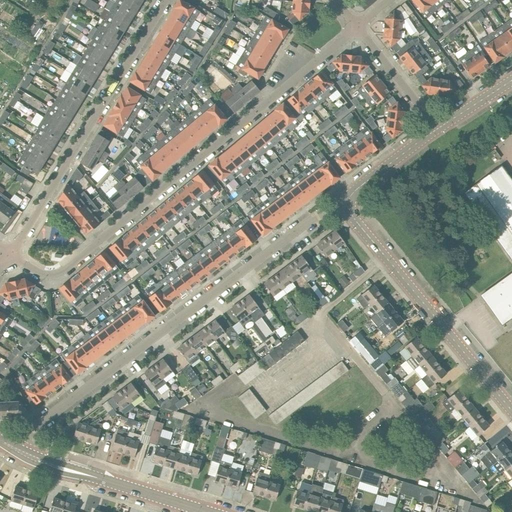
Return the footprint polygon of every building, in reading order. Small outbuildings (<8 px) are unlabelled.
[(96,12),(99,6),(89,0),(87,0),(84,5),(96,12)] [(139,7),(128,0),(116,0),(114,4),(134,16),(139,7)] [(179,0),(178,0),(174,8),(195,20),(200,12),(179,0)] [(358,0),(367,10),(378,0),(358,0)] [(435,13),(424,0),(412,0),(428,19),(435,13)] [(443,7),(437,0),(424,0),(435,13),(443,7)] [(494,0),(489,4),(492,9),(498,5),(494,0)] [(309,4),(293,3),(293,12),(295,15),(289,21),(286,18),(283,24),(290,28),(308,14),(309,4)] [(384,29),(400,30),(401,22),(408,17),(412,22),(416,19),(412,13),(413,13),(405,3),(385,19),(384,29)] [(479,7),(476,3),(470,7),(474,11),(479,7)] [(134,16),(114,4),(109,13),(129,24),(134,16)] [(492,9),(489,4),(483,8),(487,13),(492,9)] [(71,5),(68,12),(73,15),(76,8),(71,5)] [(262,11),(268,15),(271,10),(265,6),(262,11)] [(219,15),(222,11),(216,7),(213,11),(219,15)] [(195,20),(174,8),(169,16),(190,28),(195,20)] [(461,14),(464,18),(470,13),(467,9),(461,14)] [(271,10),(268,15),(274,19),(277,14),(271,10)] [(228,14),(222,11),(219,15),(225,19),(228,14)] [(78,17),(73,15),(68,12),(65,18),(63,21),(68,24),(75,28),(76,25),(69,22),(70,20),(71,19),(76,22),(78,17)] [(474,16),(477,20),(483,16),(479,12),(474,16)] [(129,24),(109,13),(104,21),(123,33),(129,24)] [(464,18),(461,14),(456,18),(459,22),(464,18)] [(190,28),(169,16),(164,24),(185,37),(190,28)] [(222,28),(225,22),(216,16),(213,22),(222,28)] [(260,25),(282,38),(283,39),(288,30),(265,16),(260,25)] [(477,20),(474,16),(468,20),(472,24),(477,20)] [(123,33),(104,21),(102,20),(97,29),(118,42),(123,33)] [(231,20),(227,26),(232,29),(236,23),(231,20)] [(41,29),(44,24),(39,21),(36,26),(41,29)] [(81,32),(85,25),(79,21),(75,28),(81,32)] [(451,21),(445,26),(448,30),(455,25),(451,21)] [(185,37),(164,24),(159,32),(180,45),(185,37)] [(62,33),(66,27),(61,25),(58,30),(62,33)] [(222,28),(217,25),(213,31),(218,34),(222,28)] [(255,33),(277,46),(282,38),(260,25),(255,33)] [(419,34),(425,29),(421,25),(415,29),(419,34)] [(511,50),(511,36),(504,25),(496,30),(511,51),(511,50)] [(232,29),(227,26),(224,32),(228,35),(232,29)] [(448,30),(445,26),(440,29),(443,34),(448,30)] [(218,34),(213,31),(207,27),(206,28),(210,30),(208,32),(211,34),(209,37),(214,40),(218,34)] [(453,32),(456,36),(462,32),(459,28),(453,32)] [(118,42),(97,29),(91,38),(93,39),(112,51),(118,42)] [(395,53),(396,52),(400,49),(395,43),(399,40),(400,30),(384,29),(384,38),(395,53)] [(62,33),(58,30),(54,36),(58,39),(62,33)] [(511,51),(496,30),(488,35),(503,57),(511,51)] [(180,45),(159,32),(154,41),(175,53),(180,45)] [(456,36),(453,32),(447,36),(450,40),(456,36)] [(250,41),(272,54),(277,46),(255,33),(250,41)] [(503,57),(488,35),(480,41),(476,36),(473,37),(482,50),(484,48),(495,63),(503,57)] [(220,37),(217,42),(222,46),(225,40),(220,37)] [(426,41),(431,46),(435,43),(431,37),(426,41)] [(112,51),(93,39),(87,48),(107,60),(112,51)] [(443,39),(439,42),(443,47),(447,44),(445,41),(443,39)] [(404,46),(400,49),(396,52),(400,58),(399,58),(402,62),(403,61),(406,66),(424,52),(417,43),(415,44),(412,40),(404,46)] [(47,47),(51,50),(66,59),(70,54),(55,44),(50,41),(47,47)] [(175,53),(154,41),(149,49),(170,61),(175,53)] [(245,49),(267,62),(272,54),(250,41),(245,49)] [(203,47),(207,50),(211,44),(207,42),(203,47)] [(222,46),(217,42),(213,48),(218,51),(222,46)] [(435,43),(431,46),(435,52),(439,49),(435,43)] [(476,46),(467,52),(480,72),(485,69),(485,70),(489,67),(488,66),(489,65),(476,46)] [(51,50),(47,47),(43,53),(47,56),(51,50)] [(207,50),(203,47),(199,53),(204,56),(207,50)] [(107,60),(87,48),(82,57),(102,69),(107,60)] [(170,61),(149,49),(144,57),(165,69),(170,61)] [(240,57),(262,71),(267,62),(245,49),(240,57)] [(416,79),(421,76),(425,72),(421,68),(431,60),(424,52),(406,66),(410,70),(409,71),(412,74),(416,79)] [(480,72),(467,52),(457,59),(471,78),(472,77),(473,78),(477,76),(476,75),(480,72)] [(190,61),(193,63),(198,66),(202,59),(193,53),(191,55),(193,56),(190,61)] [(263,71),(262,71),(240,57),(233,53),(228,61),(235,65),(241,69),(258,79),(263,71)] [(339,70),(350,71),(351,57),(342,56),(326,68),(330,73),(337,67),(339,70)] [(102,69),(82,57),(76,66),(96,78),(102,69)] [(165,69),(144,57),(139,65),(160,78),(165,69)] [(351,57),(350,71),(360,72),(363,70),(368,76),(373,72),(361,58),(351,57)] [(39,58),(35,64),(40,67),(44,61),(39,58)] [(443,61),(447,67),(451,64),(447,58),(443,61)] [(194,72),(198,66),(193,63),(189,69),(194,72)] [(232,84),(235,80),(221,67),(222,66),(218,63),(214,67),(218,71),(232,84)] [(40,67),(35,64),(32,70),(36,73),(40,67)] [(451,64),(447,67),(451,72),(455,69),(451,64)] [(160,78),(139,65),(134,73),(155,86),(160,78)] [(96,78),(76,66),(71,74),(91,86),(96,78)] [(321,72),(313,79),(328,97),(337,90),(321,72)] [(155,86),(134,73),(129,81),(150,94),(155,86)] [(186,73),(182,78),(186,82),(190,76),(186,73)] [(91,86),(71,74),(66,83),(85,95),(91,86)] [(24,81),(29,84),(33,78),(28,75),(24,81)] [(364,100),(382,85),(379,81),(376,76),(375,77),(356,91),(364,100)] [(421,76),(416,79),(428,94),(438,96),(440,80),(429,79),(426,82),(421,76)] [(186,82),(182,78),(177,83),(181,87),(186,82)] [(328,97),(313,79),(305,86),(320,104),(328,97)] [(336,82),(341,88),(345,84),(341,79),(336,82)] [(449,82),(440,80),(438,96),(448,97),(463,85),(459,80),(452,86),(449,82)] [(29,84),(24,81),(21,87),(25,90),(29,84)] [(186,87),(190,91),(195,86),(190,82),(186,87)] [(239,84),(234,87),(247,103),(260,92),(251,82),(243,89),(239,84)] [(85,95),(66,83),(60,92),(80,104),(85,95)] [(346,83),(345,84),(341,88),(344,92),(350,87),(346,83)] [(382,85),(364,100),(370,108),(389,94),(388,93),(389,92),(386,89),(385,89),(382,85)] [(320,104),(305,86),(296,93),(312,111),(320,104)] [(127,87),(120,97),(140,109),(146,99),(127,87)] [(186,96),(190,91),(186,87),(181,93),(186,96)] [(247,103),(234,87),(230,91),(234,96),(226,103),(234,113),(247,103)] [(173,88),(169,93),(173,97),(177,91),(173,88)] [(80,104),(60,92),(55,101),(75,113),(80,104)] [(13,99),(17,102),(21,96),(17,93),(13,99)] [(173,97),(169,93),(164,98),(168,102),(173,97)] [(312,111),(296,93),(288,99),(303,118),(312,111)] [(163,105),(165,101),(157,95),(154,100),(163,105)] [(140,109),(120,97),(114,106),(134,119),(140,109)] [(173,102),(178,106),(182,100),(178,97),(173,102)] [(355,106),(360,103),(355,97),(351,101),(355,106)] [(388,111),(387,120),(403,122),(404,112),(392,97),(387,101),(393,107),(388,111)] [(17,102),(13,99),(9,105),(13,108),(14,106),(17,102)] [(275,110),(276,111),(292,131),(300,124),(298,123),(304,118),(303,118),(288,99),(275,110)] [(202,106),(218,125),(219,126),(231,116),(221,103),(216,107),(210,100),(202,106)] [(75,113),(55,101),(49,110),(69,122),(75,113)] [(173,111),(178,106),(173,102),(169,107),(173,111)] [(360,103),(355,106),(359,112),(364,109),(360,103)] [(109,116),(128,128),(134,119),(114,106),(108,116),(109,116)] [(218,125),(202,106),(195,112),(211,131),(218,125)] [(345,106),(339,110),(343,114),(348,110),(345,106)] [(69,122),(49,110),(48,109),(43,118),(64,131),(69,122)] [(154,119),(158,113),(154,110),(150,115),(154,119)] [(343,114),(339,110),(334,114),(337,119),(343,114)] [(1,117),(5,120),(9,114),(4,111),(1,117)] [(161,117),(165,120),(170,115),(166,111),(161,117)] [(268,117),(285,137),(292,131),(276,111),(268,117)] [(211,131),(195,112),(187,118),(203,137),(211,131)] [(350,113),(345,117),(348,122),(354,117),(350,113)] [(128,128),(109,116),(103,126),(123,137),(128,128)] [(365,120),(369,125),(375,121),(371,116),(365,120)] [(12,124),(5,120),(1,117),(0,117),(0,124),(1,126),(3,123),(10,127),(12,124)] [(160,125),(165,120),(161,117),(156,122),(160,125)] [(261,123),(277,143),(285,137),(268,117),(261,123)] [(348,122),(345,117),(339,122),(343,126),(348,122)] [(64,131),(43,118),(37,127),(58,140),(64,131)] [(143,123),(147,127),(151,122),(147,118),(143,123)] [(203,137),(187,118),(180,124),(196,143),(203,137)] [(328,119),(323,123),(326,127),(332,123),(328,119)] [(403,122),(387,120),(386,129),(390,134),(383,139),(386,143),(402,132),(403,122)] [(375,121),(369,125),(373,130),(378,126),(375,121)] [(142,132),(147,127),(143,123),(138,128),(142,132)] [(254,129),(270,149),(277,143),(261,123),(254,129)] [(326,127),(323,123),(317,127),(320,131),(326,127)] [(196,143),(180,124),(173,130),(188,150),(196,143)] [(58,140),(37,127),(34,125),(28,134),(53,148),(58,140)] [(153,126),(148,131),(152,135),(157,130),(153,126)] [(328,130),(331,135),(337,130),(334,126),(328,130)] [(367,127),(358,134),(373,153),(381,147),(367,127)] [(247,135),(263,155),(270,149),(254,129),(247,135)] [(89,149),(106,159),(108,155),(103,151),(112,137),(101,130),(98,135),(97,135),(89,149)] [(188,150),(173,130),(165,136),(181,156),(188,150)] [(331,135),(328,130),(322,135),(326,139),(331,135)] [(152,135),(148,131),(143,137),(147,140),(152,135)] [(21,141),(28,145),(48,157),(53,148),(28,134),(26,132),(21,141)] [(373,153),(358,134),(349,140),(364,160),(373,153)] [(239,142),(255,161),(263,155),(247,135),(239,142)] [(181,156),(165,136),(158,142),(174,162),(181,156)] [(305,136),(299,141),(303,145),(308,141),(305,136)] [(128,148),(132,143),(126,139),(123,143),(128,148)] [(340,147),(355,167),(364,160),(349,140),(340,147)] [(139,150),(144,144),(140,141),(135,146),(139,150)] [(303,145),(299,141),(294,145),(297,150),(303,145)] [(174,162),(158,142),(151,149),(166,168),(174,162)] [(232,148),(248,167),(255,161),(239,142),(232,148)] [(305,148),(308,153),(312,158),(315,156),(311,151),(314,148),(311,144),(305,148)] [(42,166),(48,157),(28,145),(22,154),(42,166)] [(332,153),(335,158),(346,172),(346,173),(355,167),(340,147),(332,153)] [(225,154),(241,173),(244,177),(251,171),(248,167),(232,148),(225,154)] [(290,148),(284,152),(288,157),(294,152),(290,148)] [(308,153),(305,148),(300,152),(303,157),(308,153)] [(103,164),(106,159),(89,149),(80,163),(92,170),(97,161),(103,164)] [(143,155),(159,174),(166,168),(151,149),(143,155)] [(288,157),(284,152),(279,156),(283,161),(288,157)] [(130,162),(134,158),(129,153),(125,157),(130,162)] [(42,166),(22,154),(17,163),(23,167),(21,172),(28,176),(31,172),(37,175),(42,166)] [(218,160),(234,179),(241,173),(225,154),(218,160)] [(160,175),(159,174),(143,155),(136,161),(143,170),(137,175),(146,186),(152,181),(153,181),(160,175)] [(346,172),(335,158),(328,163),(323,157),(319,160),(316,155),(311,159),(315,163),(330,184),(331,185),(339,178),(346,172)] [(291,160),(294,164),(300,160),(296,156),(291,160)] [(273,168),(270,164),(265,157),(263,159),(268,166),(265,168),(268,172),(273,168)] [(234,179),(218,160),(217,159),(209,165),(226,185),(234,179)] [(276,159),(270,164),(273,168),(279,163),(276,159)] [(112,164),(106,160),(102,167),(108,171),(112,164)] [(294,164),(291,160),(285,164),(289,168),(294,164)] [(307,169),(323,190),(330,184),(315,163),(307,169)] [(0,167),(5,172),(9,168),(3,164),(0,167)] [(276,171),(280,175),(285,171),(282,167),(276,171)] [(464,193),(482,219),(511,197),(511,182),(501,167),(464,193)] [(9,168),(5,172),(11,176),(14,172),(9,168)] [(64,208),(78,197),(70,187),(75,179),(79,181),(83,176),(76,168),(57,200),(64,208)] [(192,179),(193,180),(208,198),(208,199),(218,191),(213,184),(217,181),(206,168),(192,179)] [(117,169),(112,175),(119,182),(125,175),(117,169)] [(300,174),(315,195),(323,190),(307,169),(300,174)] [(255,175),(259,180),(264,176),(261,171),(255,175)] [(280,175),(276,171),(270,175),(274,180),(280,175)] [(240,174),(228,185),(233,191),(245,179),(240,174)] [(293,180),(308,201),(315,195),(300,174),(293,180)] [(16,180),(22,184),(25,179),(19,175),(16,180)] [(259,180),(255,175),(250,180),(253,184),(259,180)] [(122,180),(118,184),(130,199),(143,188),(134,178),(126,185),(122,180)] [(25,179),(22,184),(18,190),(26,195),(33,184),(25,179)] [(267,179),(261,183),(264,187),(270,183),(267,179)] [(208,198),(193,180),(184,187),(199,205),(208,198)] [(285,186),(301,206),(308,201),(293,180),(285,186)] [(246,182),(240,187),(244,191),(249,187),(246,182)] [(264,187),(261,183),(255,187),(259,191),(264,187)] [(130,199),(118,184),(113,187),(117,192),(109,199),(118,209),(130,199)] [(278,191),(293,212),(301,206),(285,186),(278,191)] [(175,195),(190,213),(199,205),(184,187),(175,195)] [(244,191),(240,187),(235,191),(238,196),(244,191)] [(251,190),(246,194),(249,199),(255,195),(251,190)] [(270,197),(286,217),(293,212),(278,191),(270,197)] [(71,218),(92,201),(84,192),(78,197),(64,208),(64,209),(71,218)] [(0,213),(10,200),(2,194),(0,196),(0,213)] [(249,199),(246,194),(240,199),(244,203),(249,199)] [(166,203),(180,220),(190,213),(175,195),(166,203)] [(278,223),(286,217),(270,197),(263,202),(278,223)] [(511,197),(482,219),(511,260),(511,273),(481,296),(501,325),(511,317),(511,197)] [(18,206),(10,200),(0,213),(0,221),(4,225),(18,206)] [(80,227),(94,215),(100,210),(92,201),(71,218),(79,228),(80,227)] [(221,202),(215,207),(219,211),(224,207),(221,202)] [(278,223),(263,202),(255,208),(271,229),(278,223)] [(157,210),(171,228),(180,220),(166,203),(157,210)] [(219,211),(215,207),(209,211),(213,215),(219,211)] [(271,229),(255,208),(247,214),(263,236),(271,229)] [(147,218),(162,236),(171,228),(157,210),(147,218)] [(221,214),(224,218),(230,214),(226,210),(221,214)] [(94,215),(80,227),(86,235),(110,216),(107,212),(98,220),(94,215)] [(224,218),(221,214),(215,218),(219,223),(224,218)] [(197,221),(200,225),(206,221),(203,217),(197,221)] [(231,227),(232,228),(246,247),(247,247),(256,240),(249,231),(254,227),(247,217),(242,221),(240,220),(231,227)] [(138,225),(153,243),(162,236),(147,218),(138,225)] [(200,225),(197,221),(191,225),(195,230),(200,225)] [(208,224),(203,228),(206,233),(211,228),(208,224)] [(129,233),(144,251),(153,243),(138,225),(129,233)] [(206,233),(203,228),(197,233),(200,237),(206,233)] [(246,247),(232,228),(222,235),(236,254),(246,247)] [(183,231),(177,236),(181,240),(186,236),(183,231)] [(336,231),(326,238),(335,250),(345,243),(336,231)] [(66,242),(64,232),(56,233),(57,243),(66,242)] [(120,240),(135,258),(144,251),(129,233),(120,240)] [(236,254),(222,235),(213,242),(227,261),(236,254)] [(181,240),(177,236),(172,240),(175,245),(181,240)] [(335,250),(326,238),(316,245),(325,257),(335,250)] [(110,247),(110,248),(119,259),(126,267),(136,259),(135,258),(120,240),(119,239),(110,247)] [(189,239),(183,243),(187,248),(192,243),(189,239)] [(227,261),(213,242),(203,249),(217,268),(227,261)] [(187,248),(183,243),(178,248),(181,252),(187,248)] [(165,246),(159,250),(162,254),(168,250),(165,246)] [(97,258),(97,259),(111,276),(112,277),(119,270),(115,265),(116,265),(114,263),(119,259),(110,248),(105,252),(104,252),(97,258)] [(217,268),(203,249),(194,256),(208,275),(217,268)] [(162,254),(159,250),(153,255),(156,259),(162,254)] [(170,253),(164,257),(168,262),(173,257),(170,253)] [(184,263),(198,282),(208,275),(194,256),(184,263)] [(292,263),(301,275),(306,282),(316,275),(314,273),(302,256),(292,263)] [(168,262),(164,257),(159,262),(162,266),(168,262)] [(324,271),(329,267),(323,258),(318,262),(324,271)] [(90,265),(104,282),(111,276),(97,259),(90,265)] [(140,265),(144,269),(149,264),(146,260),(140,265)] [(175,270),(189,289),(198,282),(184,263),(175,270)] [(301,275),(292,263),(283,270),(292,282),(301,275)] [(83,271),(97,288),(104,282),(90,265),(83,271)] [(144,269),(140,265),(135,269),(138,273),(144,269)] [(361,267),(353,274),(357,279),(364,273),(361,267)] [(152,268),(146,272),(149,276),(155,272),(152,268)] [(165,277),(179,296),(189,289),(175,270),(165,277)] [(292,282),(283,270),(273,277),(282,289),(292,282)] [(76,277),(90,294),(97,288),(83,271),(76,277)] [(149,276),(146,272),(140,276),(144,281),(149,276)] [(357,279),(353,274),(349,277),(353,282),(357,279)] [(343,287),(349,282),(344,276),(338,280),(343,287)] [(68,283),(83,300),(90,294),(76,277),(68,283)] [(156,284),(170,303),(179,296),(165,277),(156,284)] [(282,289),(273,277),(264,284),(273,296),(282,289)] [(123,278),(117,282),(120,287),(126,283),(123,278)] [(29,294),(31,290),(34,286),(24,279),(14,282),(18,297),(25,295),(29,294)] [(18,297),(14,282),(5,284),(0,292),(0,308),(4,311),(6,307),(0,303),(5,297),(9,299),(12,298),(14,306),(20,304),(18,297)] [(83,301),(83,300),(68,283),(68,282),(60,289),(70,302),(71,302),(75,307),(83,301)] [(120,287),(117,282),(111,287),(115,291),(120,287)] [(170,304),(170,303),(156,284),(155,283),(145,291),(160,312),(170,304)] [(320,301),(324,306),(328,303),(314,285),(311,287),(320,301)] [(34,286),(31,290),(36,293),(38,294),(41,290),(34,286)] [(128,286),(122,291),(125,295),(131,291),(128,286)] [(356,300),(364,309),(381,295),(373,286),(356,300)] [(31,290),(29,294),(25,295),(33,299),(36,293),(31,290)] [(102,294),(105,298),(111,294),(107,290),(102,294)] [(125,295),(122,291),(115,296),(118,301),(125,295)] [(105,298),(102,294),(96,298),(99,303),(105,298)] [(240,302),(252,318),(255,322),(266,337),(271,333),(261,318),(264,315),(249,295),(240,302)] [(381,295),(364,309),(370,305),(377,313),(388,304),(381,295)] [(118,301),(115,296),(107,302),(110,306),(118,301)] [(130,302),(145,322),(145,323),(154,316),(143,301),(142,301),(138,296),(130,302)] [(87,305),(90,310),(96,305),(92,301),(87,305)] [(324,306),(320,301),(316,304),(320,309),(324,306)] [(110,306),(107,302),(101,306),(104,311),(110,306)] [(122,307),(137,328),(145,322),(130,302),(122,307)] [(252,318),(240,302),(230,309),(239,322),(242,326),(252,318)] [(388,304),(377,313),(384,323),(396,313),(388,304)] [(90,310),(87,305),(81,310),(84,314),(90,310)] [(297,308),(301,314),(305,311),(301,305),(297,308)] [(115,313),(130,333),(137,328),(122,307),(115,313)] [(13,316),(4,311),(0,308),(0,324),(6,328),(13,316)] [(296,327),(305,320),(301,314),(297,318),(289,308),(285,311),(292,321),(296,327)] [(97,309),(92,313),(95,318),(101,313),(97,309)] [(95,318),(92,313),(86,317),(89,322),(95,318)] [(107,318),(122,339),(130,333),(115,313),(107,318)] [(396,313),(384,323),(392,332),(403,322),(396,313)] [(46,314),(42,320),(46,323),(51,318),(46,314)] [(100,324),(115,345),(122,339),(107,318),(100,324)] [(56,319),(51,324),(55,328),(59,323),(56,319)] [(46,323),(42,320),(37,325),(41,329),(46,323)] [(228,337),(232,343),(238,339),(240,338),(238,335),(232,327),(231,326),(224,331),(216,320),(206,327),(215,340),(225,333),(228,337)] [(340,329),(345,324),(342,320),(336,324),(340,329)] [(242,326),(239,322),(232,327),(238,335),(245,329),(242,326)] [(55,328),(51,324),(46,329),(50,333),(55,328)] [(92,330),(107,350),(115,345),(100,324),(92,330)] [(348,329),(345,324),(340,329),(343,333),(348,329)] [(261,341),(265,338),(256,325),(252,328),(261,341)] [(215,340),(206,327),(197,334),(206,346),(215,340)] [(84,335),(100,356),(107,350),(92,330),(84,335)] [(405,334),(401,330),(395,335),(399,339),(405,334)] [(297,332),(257,361),(265,371),(304,341),(297,332)] [(350,341),(354,346),(364,338),(359,333),(350,341)] [(29,334),(24,339),(28,343),(33,337),(29,334)] [(206,346),(197,334),(187,341),(196,353),(206,346)] [(77,341),(92,362),(100,356),(84,335),(77,341)] [(405,347),(412,357),(424,347),(416,338),(405,347)] [(28,343),(24,339),(20,344),(23,348),(28,343)] [(36,340),(31,345),(35,349),(40,344),(36,340)] [(271,345),(268,340),(256,349),(256,350),(254,352),(257,355),(267,348),(271,345)] [(69,346),(85,367),(92,362),(77,341),(69,346)] [(196,353),(187,341),(178,348),(187,361),(196,353)] [(368,344),(359,351),(369,364),(379,356),(368,344)] [(35,349),(31,345),(26,350),(30,354),(35,349)] [(85,368),(85,367),(69,346),(61,352),(63,354),(68,360),(78,374),(85,368)] [(424,347),(412,357),(420,366),(431,356),(424,347)] [(16,348),(11,353),(15,357),(20,352),(16,348)] [(15,357),(11,353),(6,358),(10,362),(15,357)] [(431,356),(420,366),(427,375),(439,365),(431,356)] [(21,357),(16,362),(20,365),(22,368),(25,364),(23,362),(25,360),(21,357)] [(163,359),(154,366),(163,379),(172,371),(163,359)] [(410,374),(416,369),(408,359),(402,364),(410,374)] [(62,385),(71,378),(61,365),(61,364),(60,365),(56,360),(47,366),(62,385)] [(71,378),(78,374),(68,360),(61,365),(71,378)] [(265,371),(257,361),(253,365),(260,375),(265,371)] [(336,365),(343,375),(349,371),(341,361),(336,365)] [(194,385),(199,382),(197,378),(198,378),(189,365),(182,370),(192,382),(194,385)] [(237,370),(234,365),(229,368),(233,373),(237,370)] [(260,375),(253,365),(248,369),(255,378),(260,375)] [(331,369),(338,379),(343,375),(336,365),(331,369)] [(383,381),(390,375),(394,371),(391,367),(388,370),(383,365),(375,371),(383,381)] [(439,365),(427,375),(421,379),(428,388),(434,384),(435,384),(446,374),(439,365)] [(62,385),(47,366),(39,372),(53,392),(62,385)] [(166,383),(163,379),(154,366),(144,374),(156,390),(166,383)] [(255,378),(248,369),(243,372),(250,382),(255,378)] [(326,373),(333,383),(338,379),(331,369),(326,373)] [(53,392),(39,372),(30,379),(44,398),(53,392)] [(250,382),(243,372),(238,376),(245,386),(250,382)] [(321,376),(329,386),(333,383),(326,373),(321,376)] [(390,389),(398,383),(395,379),(394,379),(390,375),(383,381),(390,389)] [(8,384),(13,381),(10,376),(5,379),(8,384)] [(219,376),(215,379),(219,384),(223,381),(219,376)] [(316,380),(324,390),(329,386),(321,376),(316,380)] [(44,398),(30,379),(21,385),(29,396),(25,399),(32,408),(44,398)] [(219,384),(215,379),(211,382),(214,387),(219,384)] [(312,384),(319,393),(324,390),(316,380),(312,384)] [(13,381),(8,384),(7,385),(10,389),(16,386),(13,381)] [(131,383),(121,390),(130,402),(140,395),(131,383)] [(398,399),(407,391),(403,387),(402,387),(398,383),(390,389),(398,399)] [(196,389),(200,394),(207,389),(203,384),(196,389)] [(307,387),(314,397),(319,393),(312,384),(307,387)] [(200,394),(196,389),(195,387),(189,391),(195,400),(201,396),(200,394)] [(302,391),(309,401),(314,397),(307,387),(302,391)] [(242,403),(253,395),(249,389),(238,398),(242,403)] [(130,402),(121,390),(112,398),(121,410),(130,402)] [(455,409),(467,399),(459,390),(447,400),(455,409)] [(297,395),(304,404),(309,401),(302,391),(297,395)] [(407,391),(398,399),(412,416),(423,406),(416,398),(414,399),(407,391)] [(258,400),(253,395),(242,403),(246,409),(258,400)] [(293,398),(300,408),(304,404),(297,395),(293,398)] [(183,406),(179,401),(175,396),(169,400),(167,402),(162,405),(162,407),(175,411),(178,409),(179,410),(183,406)] [(179,401),(183,406),(187,403),(183,398),(179,401)] [(288,402),(295,411),(300,408),(293,398),(288,402)] [(474,408),(467,399),(455,409),(462,418),(474,408)] [(258,400),(246,409),(251,414),(262,406),(258,400)] [(430,401),(423,406),(412,416),(425,433),(434,426),(425,414),(435,407),(430,401)] [(283,405),(290,415),(295,411),(288,402),(283,405)] [(8,403),(7,419),(18,418),(26,412),(19,403),(8,403)] [(109,405),(104,409),(107,413),(113,409),(109,405)] [(278,409),(286,418),(290,415),(283,405),(278,409)] [(262,406),(251,414),(255,420),(266,411),(262,406)] [(474,408),(462,418),(470,427),(481,417),(474,408)] [(113,409),(107,413),(110,418),(116,414),(113,409)] [(278,409),(273,412),(281,422),(286,418),(278,409)] [(281,422),(273,412),(269,416),(276,426),(281,422)] [(179,413),(177,419),(175,427),(185,430),(187,426),(190,416),(184,415),(179,413)] [(190,416),(187,426),(193,428),(194,424),(200,425),(201,420),(190,416)] [(481,417),(470,427),(477,436),(489,427),(481,417)] [(90,424),(89,427),(85,441),(96,445),(101,430),(100,430),(102,424),(97,423),(102,420),(100,418),(90,424)] [(133,421),(131,427),(127,439),(123,453),(135,457),(139,442),(147,445),(148,442),(154,422),(148,420),(145,432),(142,431),(140,435),(133,433),(135,428),(136,428),(137,422),(133,421)] [(201,420),(200,425),(199,426),(205,428),(202,435),(208,437),(212,425),(206,423),(206,421),(201,420)] [(168,451),(169,447),(168,447),(170,440),(159,437),(163,423),(155,421),(155,422),(154,422),(148,442),(157,445),(152,462),(163,465),(168,451)] [(85,441),(89,427),(78,423),(73,438),(85,441)] [(432,441),(441,435),(441,434),(434,426),(425,433),(432,441)] [(123,453),(127,439),(116,435),(112,449),(123,453)] [(440,451),(445,447),(442,443),(445,440),(441,435),(432,441),(440,451)] [(273,449),(278,450),(280,444),(262,438),(258,451),(271,454),(273,449)] [(493,465),(498,461),(509,452),(502,442),(490,452),(485,456),(493,465)] [(226,485),(231,470),(230,469),(234,456),(223,453),(225,449),(216,446),(211,460),(220,464),(214,481),(226,485)] [(186,472),(190,458),(191,454),(180,450),(179,454),(174,469),(186,472)] [(174,469),(179,454),(168,451),(163,465),(174,469)] [(303,465),(316,469),(320,456),(307,452),(303,465)] [(454,468),(463,462),(455,452),(447,459),(454,468)] [(511,454),(509,452),(498,461),(505,470),(511,464),(511,454)] [(320,456),(316,469),(327,473),(328,470),(331,460),(320,456)] [(190,458),(186,472),(197,476),(202,461),(190,458)] [(331,460),(328,470),(339,474),(340,472),(342,463),(331,460)] [(0,469),(2,472),(10,465),(7,462),(0,467),(0,469)] [(342,463),(340,472),(359,478),(362,469),(342,463)] [(303,469),(297,467),(294,476),(301,478),(303,469)] [(358,482),(379,488),(381,482),(383,476),(372,472),(362,469),(359,478),(358,482)] [(242,473),(231,470),(226,485),(237,488),(242,474),(242,473)] [(468,485),(473,481),(470,476),(473,474),(470,470),(461,476),(468,485)] [(253,493),(264,497),(268,482),(270,476),(259,473),(253,493)] [(399,493),(418,499),(422,487),(403,481),(399,493)] [(268,482),(264,497),(276,500),(280,486),(268,482)] [(304,509),(309,495),(308,494),(310,487),(299,484),(293,505),(304,509)] [(11,501),(22,504),(27,490),(15,486),(11,501)] [(422,487),(418,499),(418,501),(433,505),(437,493),(426,489),(422,487)] [(483,503),(488,499),(484,495),(488,492),(484,488),(476,494),(483,503)] [(27,490),(22,504),(34,508),(38,494),(27,490)] [(314,511),(315,511),(320,498),(309,495),(304,509),(314,511)] [(61,511),(65,502),(53,498),(49,511),(61,511)] [(327,511),(331,501),(320,498),(315,511),(327,511)] [(452,504),(462,507),(464,501),(454,498),(452,504)] [(488,499),(483,503),(487,507),(492,503),(488,499)] [(331,501),(327,511),(340,511),(343,505),(331,501)] [(464,501),(462,507),(462,510),(468,511),(470,506),(471,503),(464,501)] [(61,511),(74,511),(77,506),(65,502),(61,511)] [(374,504),(371,511),(393,511),(395,505),(386,503),(385,507),(374,504)]
